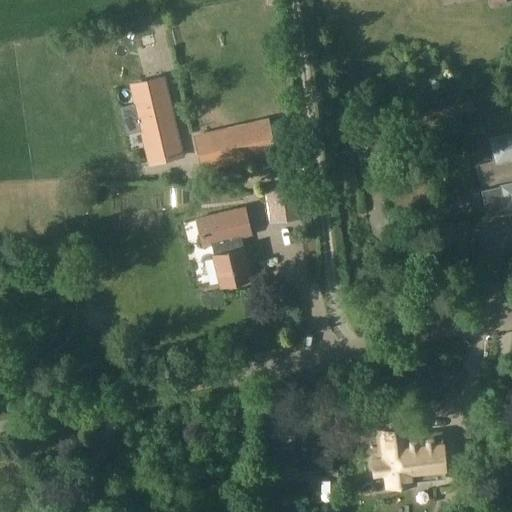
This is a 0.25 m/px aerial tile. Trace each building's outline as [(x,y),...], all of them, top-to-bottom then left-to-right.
[(130,85),(149,163),(183,155),(164,77),(130,85)] [(267,119),(195,135),(203,171),(275,155),(267,119)] [(511,183),(481,190),(486,214),(511,207),(511,133),(490,138),(495,162),(511,158),(511,183)] [(297,173),(262,179),(269,221),(304,217),(297,173)] [(244,249),(241,238),(252,235),(245,206),(195,218),(202,247),(212,245),(214,257),(221,285),(251,278),(244,249)] [(375,475),(386,474),(387,487),(415,484),(414,482),(446,479),(441,438),(409,441),(408,430),(382,433),(384,460),(374,461),(375,475)] [(298,469),(332,469),(332,442),(298,442),(298,469)]
